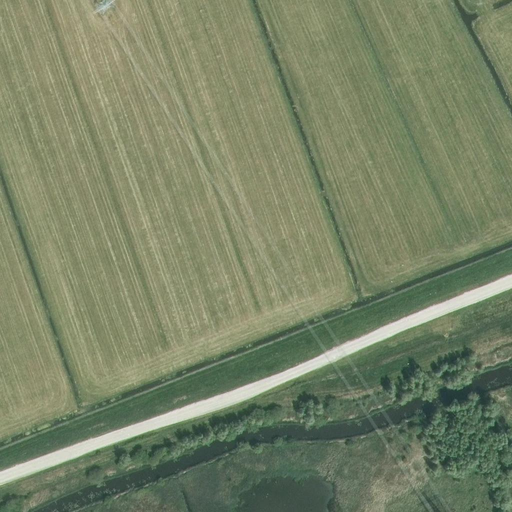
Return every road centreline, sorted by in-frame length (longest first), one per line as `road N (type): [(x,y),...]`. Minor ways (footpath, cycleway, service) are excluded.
road 1 (track): [(388,332),(293,375),(0,477)]
road 2 (track): [(388,332),(511,281)]
